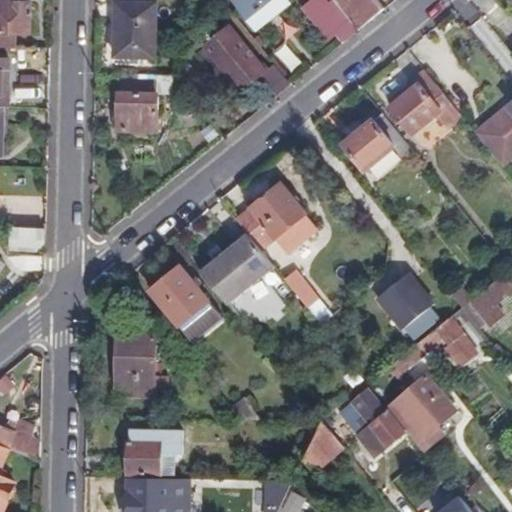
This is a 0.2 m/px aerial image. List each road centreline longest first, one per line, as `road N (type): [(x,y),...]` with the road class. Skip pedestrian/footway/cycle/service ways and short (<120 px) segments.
road 1 (residential): [(69,292),(433,0)]
road 2 (residential): [(69,292),(75,0)]
road 3 (residential): [(61,511),(69,292)]
